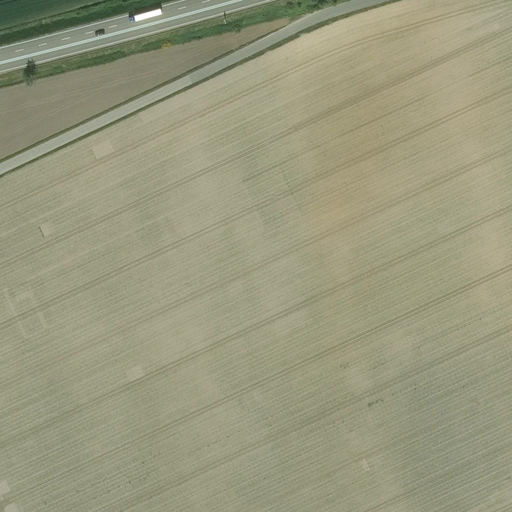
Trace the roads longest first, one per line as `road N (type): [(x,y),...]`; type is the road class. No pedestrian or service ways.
road 1 (unclassified): [(0,169),(318,17),(375,0)]
road 2 (trunk): [(0,66),(248,0)]
road 3 (trunk): [(204,0),(0,54)]
